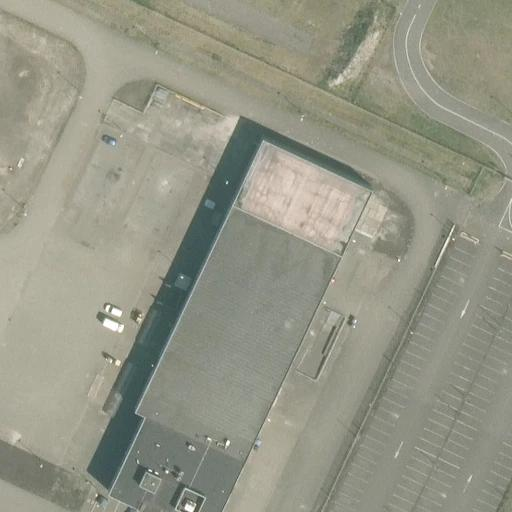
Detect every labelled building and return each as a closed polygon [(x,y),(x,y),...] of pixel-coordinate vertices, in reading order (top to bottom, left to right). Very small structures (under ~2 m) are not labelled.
[(0,61),(0,132),(14,138),(47,57),(8,41),(0,61)] [(31,102),(54,113),(64,92),(41,81),(31,102)] [(110,222),(144,149),(104,130),(70,203),(110,222)] [(218,511),(340,252),(372,185),(262,134),(231,201),(134,408),(143,412),(107,491),(151,511),(218,511)] [(161,245),(195,173),(154,154),(121,227),(161,245)] [(44,453),(54,432),(33,422),(23,443),(44,453)]
